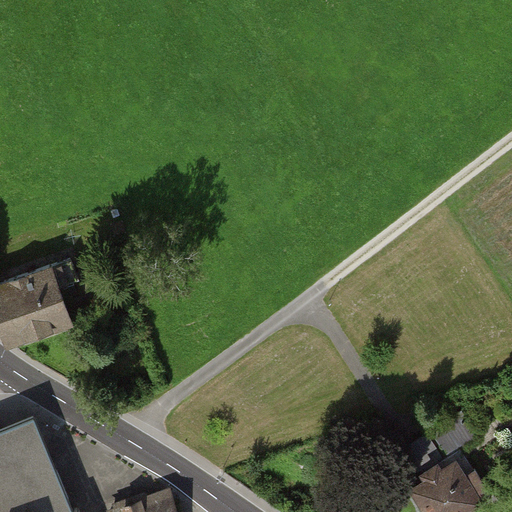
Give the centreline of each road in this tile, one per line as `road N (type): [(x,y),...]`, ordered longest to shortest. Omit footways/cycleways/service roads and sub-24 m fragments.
road 1 (residential): [(409,440),(311,298),(124,438)]
road 2 (track): [(511,143),(311,298)]
road 3 (tertiary): [(235,511),(124,438)]
road 4 (tertiary): [(124,438),(14,372)]
